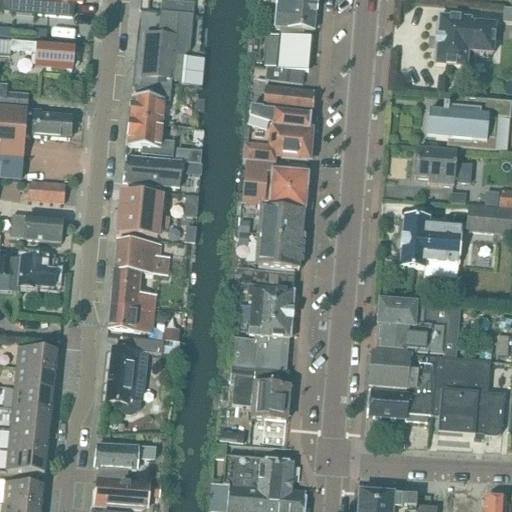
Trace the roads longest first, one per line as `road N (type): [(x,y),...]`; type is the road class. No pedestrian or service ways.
road 1 (tertiary): [(334,466),(367,0)]
road 2 (residential): [(85,328),(117,0)]
road 3 (residential): [(62,511),(71,430),(83,401),(85,328)]
road 4 (residential): [(334,466),(511,473)]
